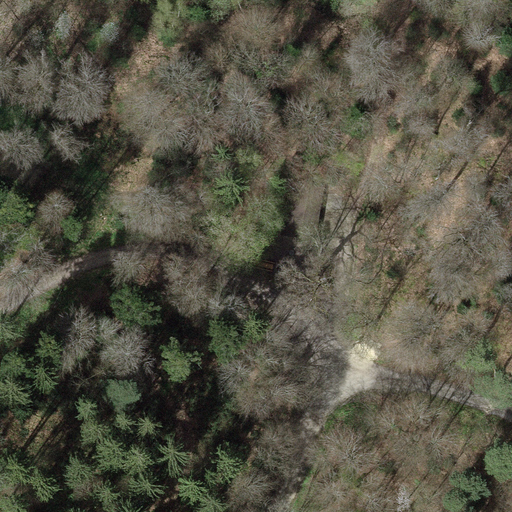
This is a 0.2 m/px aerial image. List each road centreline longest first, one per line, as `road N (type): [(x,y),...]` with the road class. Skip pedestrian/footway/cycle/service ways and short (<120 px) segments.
road 1 (track): [(0,309),(61,266),(116,255),(174,257),(224,272),(331,346),(511,418)]
road 2 (track): [(277,511),(296,478),(331,346),(389,43),(408,0)]
